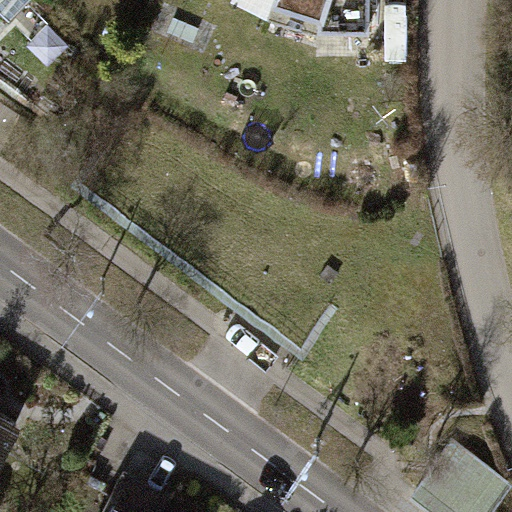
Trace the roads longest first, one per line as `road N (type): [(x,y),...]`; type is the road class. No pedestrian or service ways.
road 1 (tertiary): [(336,511),(0,263)]
road 2 (residential): [(511,372),(447,82),(451,0)]
